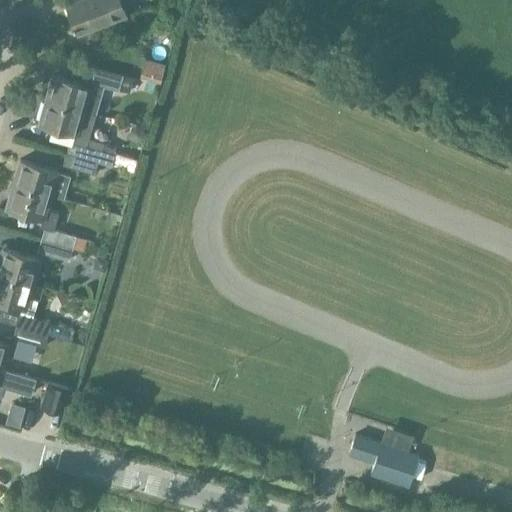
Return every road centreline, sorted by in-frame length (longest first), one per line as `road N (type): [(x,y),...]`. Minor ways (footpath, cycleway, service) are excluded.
road 1 (track): [(511,248),(313,164),(270,159),(232,178),(211,218),(218,263),(252,295)]
road 2 (track): [(252,295),(447,377)]
road 3 (residential): [(137,481),(0,445)]
